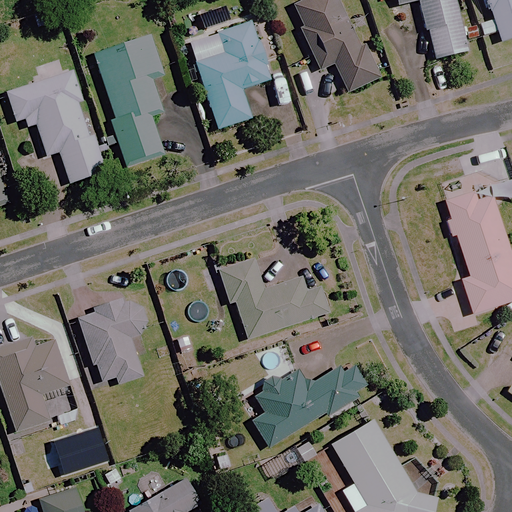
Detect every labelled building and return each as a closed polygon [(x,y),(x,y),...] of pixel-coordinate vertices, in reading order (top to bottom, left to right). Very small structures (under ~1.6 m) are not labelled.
[(329,16),(321,0),(310,0),(290,9),(318,73),(332,67),(343,92),(377,78),(357,32),(349,35),(339,11),(329,16)] [(465,54),(452,0),(394,0),(397,8),(417,4),(423,33),(427,33),(433,61),(465,54)] [(511,0),(483,0),(500,45),(511,40),(511,0)] [(258,51),(250,24),(187,44),(216,132),(249,121),(239,90),(269,80),(263,63),(268,61),(264,49),(258,51)] [(160,74),(149,39),(93,57),(113,120),(109,122),(124,166),(161,154),(148,115),(160,112),(149,78),(160,74)] [(488,63),(482,44),(464,50),(470,68),(488,63)] [(101,175),(71,74),(5,94),(14,124),(23,121),(26,130),(35,127),(44,158),(58,154),(67,185),(101,175)] [(0,204),(11,201),(0,163),(0,204)] [(493,188),(487,171),(439,187),(468,279),(459,281),(471,317),(511,303),(511,259),(495,205),(511,199),(511,186),(511,182),(493,188)] [(263,291),(253,261),(218,272),(228,306),(234,305),(245,342),(328,316),(319,287),(306,291),(302,279),(263,291)] [(159,327),(149,296),(76,321),(98,385),(114,379),(117,387),(143,378),(129,337),(159,327)] [(69,387),(50,333),(0,349),(0,391),(14,434),(48,422),(40,396),(69,387)] [(304,390),(297,380),(281,390),(277,383),(253,398),(263,415),(251,423),(267,450),(325,415),(326,418),(364,395),(346,365),(314,384),(304,390)] [(415,493),(373,421),(330,446),(352,485),(340,492),(351,511),(432,511),(436,502),(415,493)] [(103,462),(96,436),(55,448),(63,474),(103,462)] [(315,456),(305,440),(263,466),(273,482),(315,456)] [(186,511),(200,504),(186,480),(130,511),(186,511)] [(93,511),(86,486),(24,505),(26,511),(93,511)] [(321,511),(315,501),(295,511),(321,511)]
